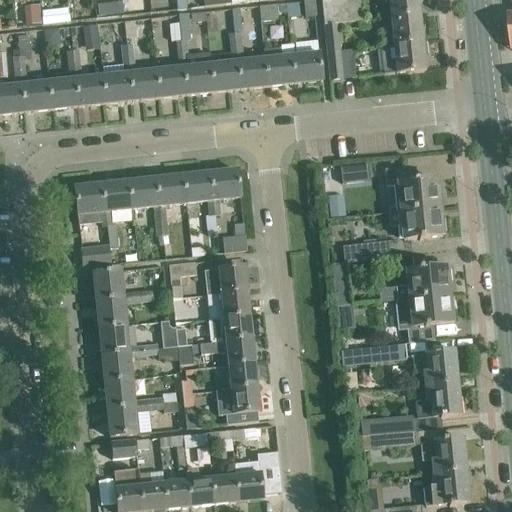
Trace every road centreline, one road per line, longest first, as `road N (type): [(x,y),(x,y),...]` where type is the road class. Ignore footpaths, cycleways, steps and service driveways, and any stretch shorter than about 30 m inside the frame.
road 1 (residential): [(21,322),(28,185),(40,165),(71,152),(266,131)]
road 2 (residential): [(304,511),(266,131)]
road 3 (tertiary): [(511,372),(485,108)]
road 4 (residential): [(266,131),(485,108)]
road 5 (residential): [(41,511),(21,322)]
